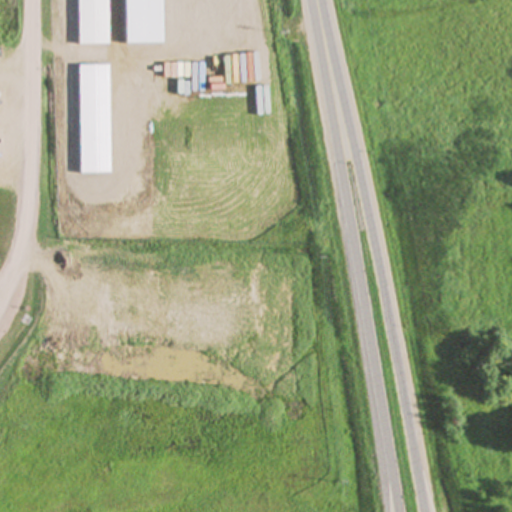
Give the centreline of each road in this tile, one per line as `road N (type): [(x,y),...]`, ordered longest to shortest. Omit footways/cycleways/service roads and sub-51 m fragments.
road 1 (tertiary): [(424,511),(346,101),(318,13)]
road 2 (tertiary): [(318,13),(397,511)]
